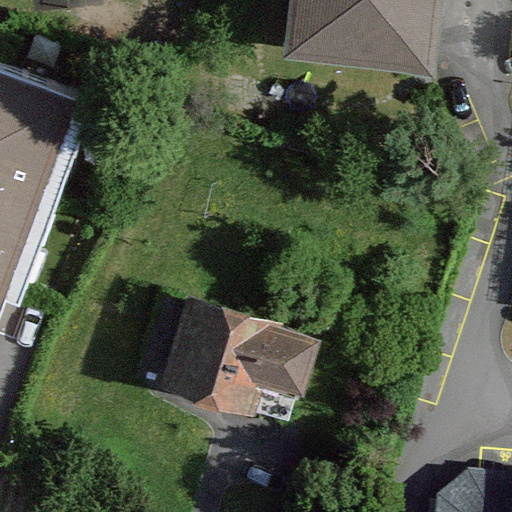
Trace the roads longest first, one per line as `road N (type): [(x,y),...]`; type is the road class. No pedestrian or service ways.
road 1 (residential): [(511,210),(452,408),(406,511)]
road 2 (residential): [(493,0),(484,64),(511,196)]
